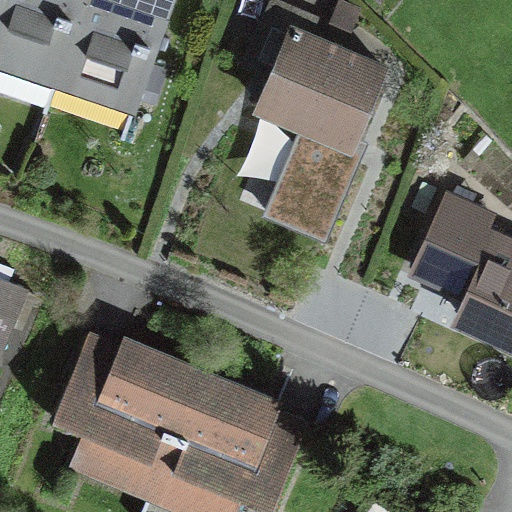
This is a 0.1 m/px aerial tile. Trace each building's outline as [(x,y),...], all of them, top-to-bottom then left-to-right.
[(0,0),(0,87),(45,103),(60,66),(81,0),(0,0)] [(81,0),(60,66),(139,92),(170,0),(81,0)] [(258,104),(305,123),(354,140),(384,69),(306,36),(314,16),(276,0),(271,0),(250,51),(276,62),(258,104)] [(363,143),(354,140),(305,123),(267,212),(323,236),(363,143)] [(472,294),(461,316),(511,339),(511,243),(479,228),(484,216),(448,200),(417,269),(472,294)] [(0,341),(23,286),(0,276),(0,341)] [(155,481),(203,366),(200,369),(123,337),(119,347),(88,334),(53,418),(84,431),(77,448),(154,480),(155,481)] [(203,366),(155,481),(231,511),(233,511),(240,496),(271,509),(307,425),(276,412),(280,402),(203,370),(204,367),(203,366)]
